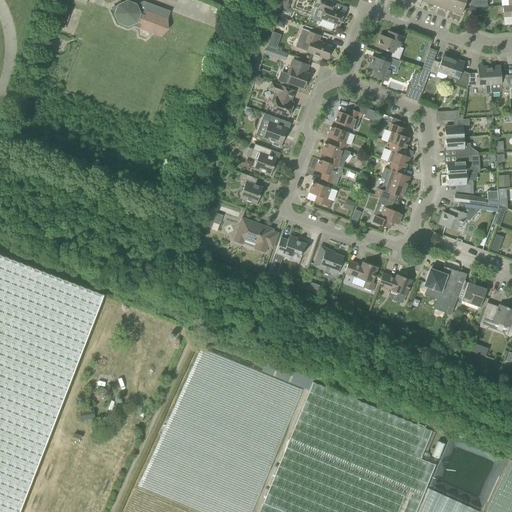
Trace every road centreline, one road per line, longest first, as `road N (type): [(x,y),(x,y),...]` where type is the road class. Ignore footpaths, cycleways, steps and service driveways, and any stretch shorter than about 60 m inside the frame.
road 1 (track): [(511,428),(467,414),(346,343),(268,338),(199,313)]
road 2 (track): [(140,289),(251,0)]
road 3 (residential): [(412,237),(396,245),(371,237),(356,243),(287,211),(320,86),(345,83)]
road 4 (residential): [(345,83),(363,9),(451,38),(511,40)]
road 5 (residential): [(412,237),(430,190),(425,117),(345,83)]
